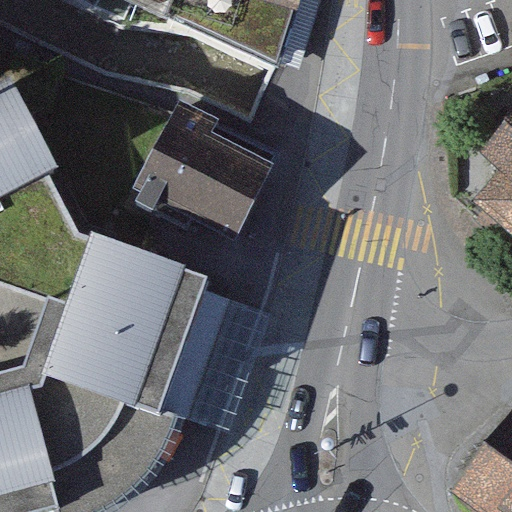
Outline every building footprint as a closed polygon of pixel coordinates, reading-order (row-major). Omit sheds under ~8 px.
[(280,59),(298,0),(138,0),(135,12),(280,59)] [(453,202),(511,244),(511,83),(443,107),(453,202)] [(0,511),(66,511),(57,477),(90,466),(101,458),(112,451),(139,416),(177,429),(224,287),(103,246),(52,193),(65,187),(13,89),(0,96),(0,511)] [(282,180),(182,127),(148,191),(248,244),(282,180)] [(511,511),(511,407),(507,404),(437,495),(458,511),(511,511)]
